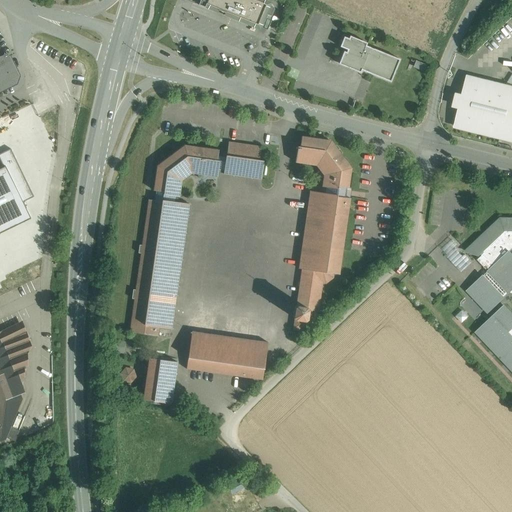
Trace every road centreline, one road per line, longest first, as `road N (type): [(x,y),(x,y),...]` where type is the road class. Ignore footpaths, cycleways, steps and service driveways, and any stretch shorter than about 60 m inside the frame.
road 1 (unclassified): [(307,511),(228,431),(412,250),(430,145)]
road 2 (primary): [(101,140),(79,305),(87,511)]
road 3 (unclassified): [(264,97),(430,145)]
road 4 (residential): [(430,145),(442,75),(477,0)]
road 5 (unknown): [(317,114),(349,16),(390,30)]
